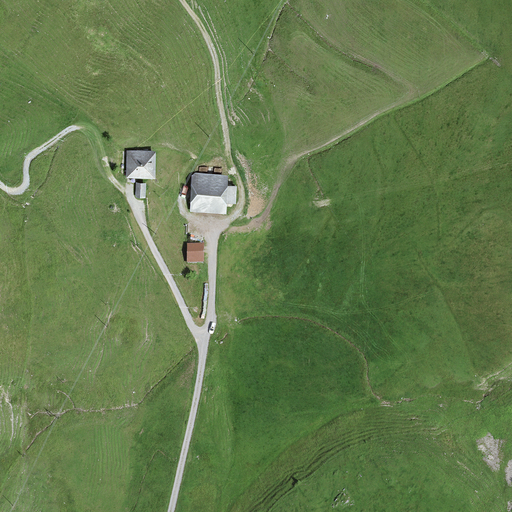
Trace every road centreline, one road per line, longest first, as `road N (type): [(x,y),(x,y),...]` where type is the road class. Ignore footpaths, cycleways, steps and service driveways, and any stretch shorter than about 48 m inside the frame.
road 1 (track): [(172,511),(215,230),(236,215),(243,187),(197,16)]
road 2 (track): [(205,335),(90,130),(71,127),(33,155),(23,190),(0,183)]
